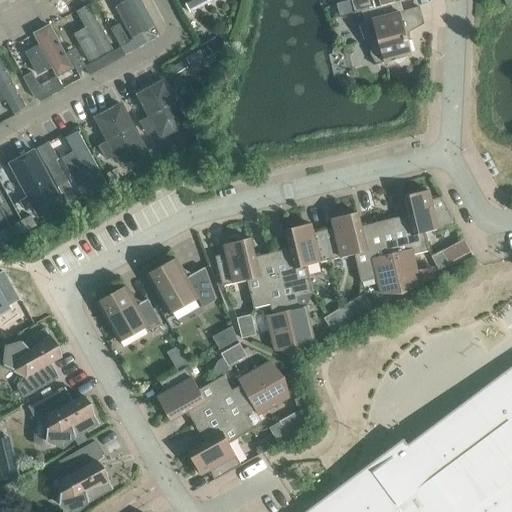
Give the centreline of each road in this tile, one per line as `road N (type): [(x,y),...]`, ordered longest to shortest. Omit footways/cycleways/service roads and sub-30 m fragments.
road 1 (residential): [(446,154),(191,214),(61,291),(186,511)]
road 2 (residential): [(0,138),(162,50),(175,25),(161,0)]
road 3 (residential): [(446,154),(452,0)]
